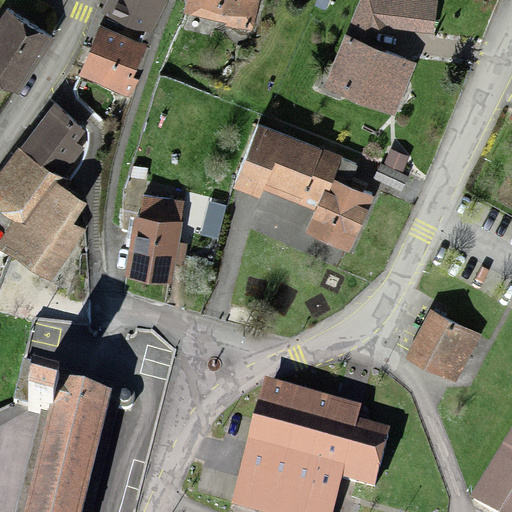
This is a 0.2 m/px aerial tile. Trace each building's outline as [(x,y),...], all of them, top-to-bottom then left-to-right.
[(113,0),(107,16),(146,33),(159,2),(155,0),(113,0)] [(186,0),(184,11),(225,21),(223,29),(242,34),(250,0),(186,0)] [(318,0),(314,10),(326,15),(331,0),(318,0)] [(367,49),(371,37),(380,34),(376,23),(384,0),(359,0),(327,89),(343,95),(343,101),(366,111),(372,106),(400,116),(418,68),(367,49)] [(8,19),(0,31),(0,85),(18,97),(50,45),(8,19)] [(97,28),(75,78),(129,103),(138,85),(131,82),(145,50),(97,28)] [(81,203),(60,187),(85,155),(75,147),(85,134),(49,106),(16,148),(21,152),(0,179),(0,204),(19,219),(0,244),(0,246),(46,282),(83,235),(66,222),(81,203)] [(356,167),(258,129),(234,191),(258,200),(261,191),(316,212),(309,229),(352,246),(372,196),(349,187),(356,167)] [(130,167),(127,179),(142,182),(145,170),(130,167)] [(408,180),(379,168),(373,183),(402,195),(408,180)] [(142,198),(125,274),(167,284),(176,245),(186,247),(189,233),(174,230),(179,207),(142,198)] [(482,329),(431,301),(405,350),(456,380),(482,329)] [(124,395),(117,398),(33,375),(23,411),(41,417),(15,511),(91,511),(118,412),(124,415),(127,414),(131,412),(134,405),(131,398),(130,397),(124,395)] [(263,390),(233,508),(248,511),(334,511),(341,486),(376,495),(390,438),(355,429),(359,415),(263,390)] [(511,511),(511,427),(470,496),(496,511),(511,511)]
